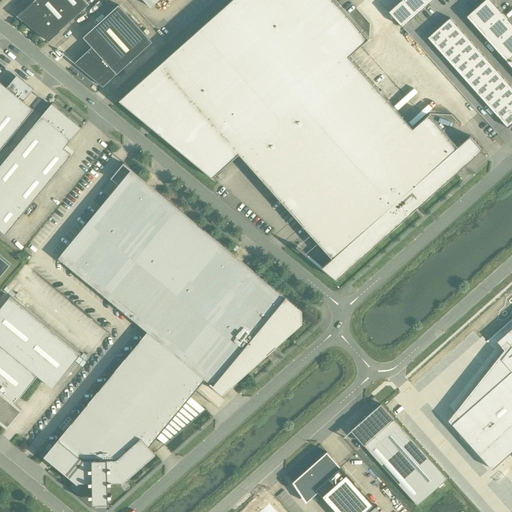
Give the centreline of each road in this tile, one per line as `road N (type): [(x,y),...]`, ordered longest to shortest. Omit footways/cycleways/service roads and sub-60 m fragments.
road 1 (unclassified): [(343,307),(0,25)]
road 2 (unknown): [(134,136),(45,243),(47,269),(124,340),(38,451)]
road 3 (unclassified): [(132,511),(339,337)]
road 4 (unknown): [(0,300),(32,291),(79,334),(84,350),(0,455)]
road 5 (unclassified): [(343,307),(511,161)]
road 6 (unclassified): [(368,372),(218,511)]
road 7 (unclassified): [(511,263),(397,368),(368,372)]
